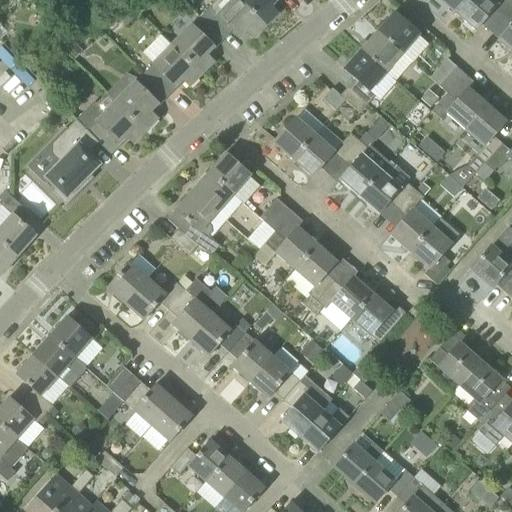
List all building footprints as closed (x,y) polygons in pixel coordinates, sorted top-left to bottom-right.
[(139,0),(133,6),(141,14),(153,2),(150,0),(139,0)] [(207,10),(199,17),(222,39),(230,31),(230,30),(239,39),(239,38),(246,31),(254,38),(266,26),(239,0),(217,0),(207,10)] [(239,0),(266,26),(278,14),(271,7),(273,4),(277,0),(239,0)] [(440,0),(456,14),(468,0),(440,0)] [(490,0),(468,0),(456,14),(476,31),(495,9),(504,17),(511,7),(511,0),(502,0),(498,6),(490,0)] [(126,26),(138,14),(129,5),(117,17),(126,26)] [(511,7),(504,17),(511,23),(511,24),(498,40),(511,52),(511,7)] [(378,32),(403,54),(419,35),(405,23),(394,13),(378,32)] [(410,16),(405,23),(419,35),(425,29),(410,16)] [(191,24),(170,45),(201,75),(213,62),(206,55),(215,46),(219,42),(222,39),(199,17),(192,25),(191,24)] [(75,25),(66,35),(74,43),(84,33),(75,25)] [(378,32),(362,50),(387,72),(403,54),(378,32)] [(77,59),(83,52),(74,43),(66,35),(59,41),(77,59)] [(157,38),(142,53),(152,63),(150,65),(152,67),(144,75),(166,96),(182,80),(189,87),(201,75),(170,45),(160,35),(159,36),(158,36),(157,37),(157,38)] [(369,92),(387,72),(362,50),(344,70),(355,80),(348,88),(367,105),(375,97),(369,92)] [(456,67),(447,59),(430,78),(439,86),(456,67)] [(439,86),(448,94),(465,75),(456,67),(439,86)] [(135,80),(115,101),(146,131),(157,119),(150,112),(153,110),(153,109),(166,96),(144,75),(135,80)] [(468,88),(473,82),(465,75),(448,94),(432,112),(441,120),(447,114),(465,131),(488,106),(468,88)] [(335,111),(345,100),(359,114),(367,105),(348,88),(340,96),(332,89),(323,99),(335,111)] [(429,92),(421,100),(430,108),(437,99),(429,92)] [(77,119),(76,120),(77,120),(76,120),(88,132),(99,143),(108,152),(109,153),(126,137),(133,144),(146,131),(115,101),(104,112),(98,106),(94,102),(77,119)] [(488,106),(465,131),(484,148),(467,167),(475,175),(476,174),(485,164),(502,145),(493,137),(507,122),(488,106)] [(63,110),(54,118),(60,125),(70,116),(63,110)] [(292,160),(314,135),(296,118),(273,143),(292,160)] [(59,164),(42,181),(52,191),(50,193),(65,208),(85,188),(82,185),(90,177),(99,168),(87,155),(97,145),(75,123),(51,147),(50,156),(59,164)] [(342,142),(333,153),(341,161),(359,141),(350,133),(342,142)] [(314,135),(292,160),(312,178),(333,153),(342,142),(332,134),(324,143),(314,135)] [(350,168),(340,180),(341,181),(359,198),(389,164),(369,146),(374,141),(365,134),(359,141),(341,161),(350,168)] [(426,139),(419,147),(437,163),(444,154),(426,139)] [(511,150),(510,152),(502,145),(485,164),(493,171),(507,156),(511,160),(511,150)] [(219,161),(209,173),(234,195),(251,176),(245,171),(225,154),(219,161)] [(389,164),(359,198),(379,215),(389,203),(397,209),(415,190),(407,182),(401,188),(392,180),(400,170),(391,162),(389,164)] [(475,175),(475,176),(483,183),(493,171),(485,164),(476,174),(475,175)] [(209,173),(192,191),(218,214),(226,221),(227,221),(243,203),(234,195),(209,173)] [(430,190),(423,183),(417,190),(424,197),(430,190)] [(415,190),(397,209),(406,217),(390,235),(410,253),(432,227),(440,217),(422,201),(424,198),(415,190)] [(7,191),(0,195),(0,199),(1,201),(10,195),(7,191)] [(176,212),(168,220),(178,230),(198,246),(211,255),(219,247),(208,237),(212,233),(212,226),(210,223),(218,214),(192,191),(189,195),(177,208),(175,211),(176,212)] [(11,215),(0,227),(0,240),(18,256),(36,236),(22,223),(30,214),(11,197),(0,205),(3,207),(11,215)] [(277,199),(260,219),(268,226),(285,207),(277,199)] [(277,234),(294,214),(285,207),(268,226),(275,232),(277,234)] [(275,232),(265,244),(275,253),(276,254),(295,271),(317,245),(298,229),(303,222),(294,214),(277,234),(275,232)] [(451,245),(432,227),(410,253),(429,269),(424,275),(433,283),(450,263),(442,255),(451,245)] [(486,253),(471,269),(493,288),(495,285),(505,293),(511,285),(511,262),(503,254),(511,243),(511,230),(508,227),(491,247),(486,253)] [(178,230),(170,239),(189,256),(198,246),(178,230)] [(0,276),(15,259),(16,258),(18,256),(0,240),(0,276)] [(295,271),(294,272),(313,289),(308,294),(310,296),(303,304),(309,310),(334,282),(326,275),(337,263),(317,245),(295,271)] [(212,261),(206,267),(215,274),(220,268),(212,261)] [(125,305),(148,280),(129,263),(107,289),(125,305)] [(184,276),(177,284),(185,291),(186,292),(192,284),(184,276)] [(334,282),(309,310),(316,316),(324,308),(326,310),(331,303),(350,319),(351,320),(373,295),(353,278),(344,289),(343,290),(334,282)] [(160,303),(168,310),(185,291),(177,284),(176,283),(165,295),(148,280),(125,305),(144,321),(160,303)] [(189,340),(212,315),(219,307),(210,299),(211,294),(196,280),(192,284),(186,292),(185,291),(168,310),(177,319),(172,325),(189,340)] [(351,320),(341,330),(360,347),(370,336),(373,339),(379,344),(394,327),(406,314),(397,306),(392,312),(385,305),(373,295),(351,320)] [(266,312),(255,325),(261,331),(273,318),(266,312)] [(212,315),(189,340),(209,357),(219,345),(227,352),(245,333),(236,325),(231,332),(212,315)] [(50,337),(75,359),(92,340),(67,317),(50,337)] [(242,319),(236,325),(245,333),(250,326),(242,319)] [(459,386),(480,362),(460,344),(465,338),(456,330),(429,360),(459,386)] [(245,333),(227,352),(237,361),(232,367),(250,383),(272,357),(245,333)] [(40,347),(33,355),(58,378),(70,388),(87,369),(75,359),(50,337),(40,347)] [(314,364),(324,352),(311,341),(300,353),(314,364)] [(272,357),(250,383),(269,399),(274,393),(283,401),(300,382),(304,376),(307,372),(280,349),(272,357)] [(41,397),(58,378),(33,355),(16,375),(33,390),(26,399),(45,416),(49,419),(50,421),(58,412),(41,397)] [(484,417),(505,394),(509,389),(501,380),(480,362),(459,386),(474,399),(466,409),(480,422),(484,417)] [(341,387),(351,376),(341,367),(331,379),(341,387)] [(359,367),(352,375),(360,382),(363,384),(370,376),(359,367)] [(132,375),(124,368),(106,387),(115,395),(132,375)] [(115,395),(123,402),(140,383),(132,375),(115,395)] [(298,436),(321,411),(328,403),(318,394),(321,390),(304,376),(300,382),(283,401),(292,409),(281,421),(298,436)] [(353,389),(356,392),(365,400),(372,392),(363,384),(360,382),(353,389)] [(151,426),(173,401),(155,385),(150,391),(140,383),(123,402),(151,426)] [(408,400),(400,392),(391,402),(400,409),(408,400)] [(488,420),(478,431),(495,447),(503,437),(511,445),(511,400),(505,394),(484,417),(488,420)] [(0,407),(0,424),(17,439),(27,449),(43,430),(41,428),(37,424),(45,416),(26,399),(18,407),(8,398),(0,407)] [(151,426),(170,443),(192,417),(173,401),(151,426)] [(391,402),(381,413),(394,425),(404,413),(400,409),(391,402)] [(330,419),(321,411),(298,436),(318,453),(349,418),(339,409),(330,419)] [(79,444),(91,435),(82,423),(70,432),(79,444)] [(0,464),(2,462),(7,466),(11,469),(19,460),(28,450),(27,449),(17,439),(0,424),(0,464)] [(426,458),(437,446),(420,432),(410,444),(426,458)] [(460,442),(452,433),(444,442),(452,450),(460,442)] [(188,467),(205,482),(228,457),(210,441),(196,456),(187,449),(170,468),(180,475),(188,467)] [(354,445),(334,467),(354,486),(374,463),(383,452),(374,444),(366,453),(355,443),(354,445)] [(69,446),(65,450),(71,456),(75,452),(69,446)] [(43,451),(41,454),(42,459),(46,461),(51,460),(53,456),(52,452),(48,449),(43,451)] [(125,468),(105,451),(97,460),(116,478),(125,468)] [(354,486),(375,504),(388,489),(397,497),(413,479),(383,452),(374,463),(354,486)] [(228,457),(205,482),(225,499),(247,474),(228,457)] [(56,511),(88,475),(84,470),(68,488),(55,476),(24,511),(25,511),(56,511)] [(89,474),(56,511),(87,511),(91,507),(93,506),(79,494),(94,478),(89,474)] [(247,474),(225,499),(239,511),(244,511),(265,489),(247,474)] [(399,511),(436,511),(443,505),(413,479),(397,497),(406,505),(399,511)] [(481,501),(490,491),(479,482),(471,492),(481,501)] [(511,491),(508,488),(501,496),(511,506),(511,491)] [(129,492),(122,500),(127,505),(132,498),(134,497),(129,493),(129,492)] [(91,507),(87,511),(119,511),(126,505),(127,505),(122,500),(111,511),(108,511),(97,501),(95,503),(93,506),(91,507)] [(173,511),(164,503),(156,511),(173,511)] [(274,511),(270,508),(266,511),(300,511),(290,503),(282,511),(274,511)]
